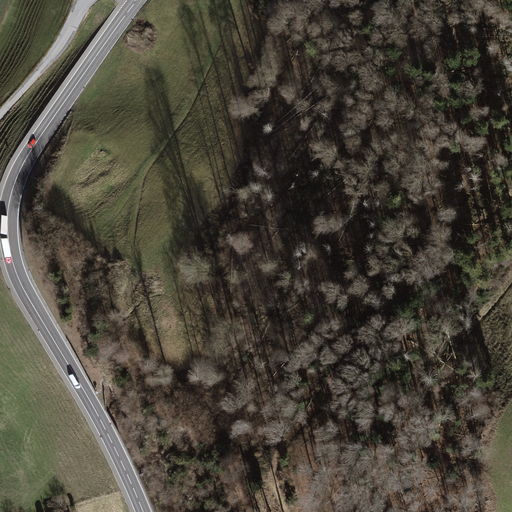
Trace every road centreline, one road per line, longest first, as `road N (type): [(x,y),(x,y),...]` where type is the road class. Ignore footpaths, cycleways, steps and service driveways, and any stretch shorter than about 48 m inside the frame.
road 1 (secondary): [(143,511),(29,300),(8,233),(22,165),(136,0)]
road 2 (track): [(285,511),(270,473),(275,457),(376,315),(511,196)]
road 3 (track): [(84,0),(49,63),(0,118)]
